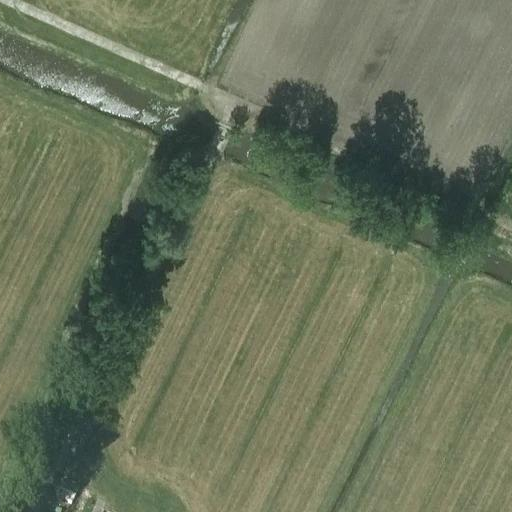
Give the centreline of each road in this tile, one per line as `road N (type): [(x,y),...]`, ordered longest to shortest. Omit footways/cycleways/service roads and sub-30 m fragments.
road 1 (track): [(511,227),(2,0)]
road 2 (track): [(40,511),(234,106)]
